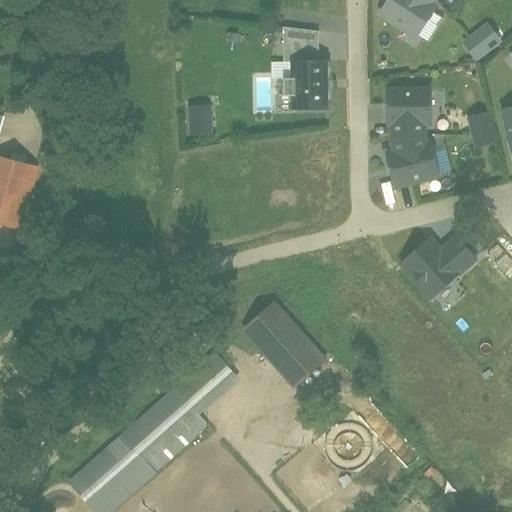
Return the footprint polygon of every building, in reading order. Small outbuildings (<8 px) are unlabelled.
[(386,0),(378,13),(415,39),(438,5),(432,1),(433,0),(386,0)] [(484,24),(456,41),(469,62),(497,45),(484,24)] [(291,109),(326,110),(327,61),(316,61),(317,27),(283,26),(282,65),(293,65),(291,109)] [(393,188),(439,176),(432,140),(427,139),(425,121),(430,121),(429,85),(384,84),(385,125),(389,125),(390,149),(383,152),(393,188)] [(511,98),(498,101),(509,151),(511,150),(511,98)] [(207,104),(186,106),(189,137),(210,135),(207,104)] [(465,114),(469,147),(493,143),(489,111),(465,114)] [(22,164),(0,158),(0,223),(7,226),(22,164)] [(433,297),(459,273),(430,240),(403,264),(433,297)] [(238,323),(283,387),(321,361),(275,297),(238,323)] [(89,511),(106,511),(208,428),(196,413),(236,381),(213,354),(61,478),(89,511)]
